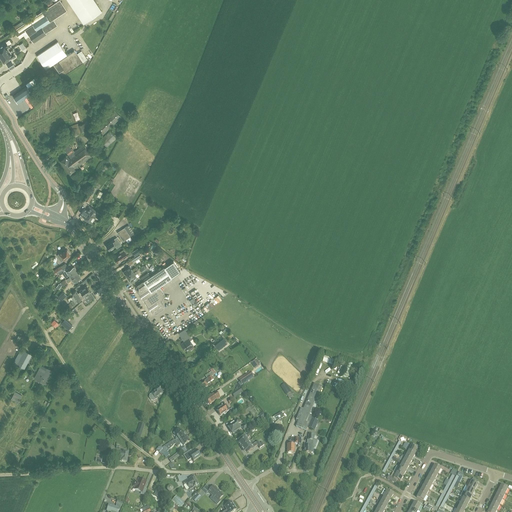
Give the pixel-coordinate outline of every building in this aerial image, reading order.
[(45,33),(57,26),(53,20),(67,11),(60,0),(26,23),(24,20),(13,27),(15,30),(13,31),(17,36),(25,30),(34,43),(46,35),(45,33)] [(67,0),(83,24),(102,11),(94,0),(67,0)] [(64,70),(66,74),(87,59),(81,51),(77,54),(74,50),(67,55),(58,41),(37,56),(46,69),(53,64),(59,73),(64,70)] [(0,47),(0,56),(9,50),(8,50),(12,48),(9,43),(8,44),(6,42),(3,44),(4,45),(0,47)] [(0,56),(4,63),(12,58),(13,58),(16,56),(14,53),(15,52),(13,49),(9,51),(9,50),(0,56)] [(28,86),(13,96),(18,103),(32,92),(28,86)] [(8,89),(0,94),(0,96),(3,100),(12,94),(8,89)] [(13,109),(17,116),(26,111),(24,107),(22,108),(20,105),(13,109)] [(93,131),(100,138),(121,117),(115,111),(93,131)] [(78,123),(68,127),(66,135),(71,139),(74,137),(74,138),(79,134),(79,133),(81,132),(87,130),(84,123),(79,125),(78,123)] [(100,140),(107,147),(117,138),(116,137),(117,136),(115,134),(112,132),(112,133),(110,131),(100,140)] [(67,170),(70,174),(78,168),(78,167),(91,157),(83,145),(74,151),(69,144),(64,148),(68,155),(60,161),(63,165),(64,164),(68,170),(67,170)] [(85,200),(88,202),(92,195),(93,192),(90,191),(85,200)] [(93,209),(89,206),(86,211),(84,209),(81,213),(83,215),(82,216),(87,220),(90,216),(89,215),(93,209)] [(90,216),(87,220),(91,223),(96,217),(97,219),(101,214),(93,209),(89,215),(90,216)] [(105,227),(109,230),(113,225),(111,224),(113,221),(109,218),(107,221),(108,222),(105,227)] [(126,239),(128,242),(132,240),(130,236),(134,234),(129,225),(117,232),(123,241),(126,239)] [(105,245),(109,251),(115,247),(116,248),(121,245),(116,238),(114,239),(105,245)] [(57,255),(61,261),(70,255),(66,249),(57,255)] [(114,258),(117,263),(124,258),(128,256),(123,249),(119,252),(120,254),(114,258)] [(127,263),(129,265),(141,257),(139,254),(127,263)] [(55,273),(56,274),(58,273),(63,270),(60,266),(54,271),(55,273)] [(67,266),(63,270),(58,273),(60,276),(62,274),(66,279),(77,272),(75,270),(75,269),(74,267),(73,267),(69,270),(67,266)] [(125,274),(127,277),(137,270),(135,268),(132,270),(130,266),(126,269),(126,270),(123,272),(125,274)] [(152,313),(156,314),(164,309),(165,305),(163,302),(163,298),(164,294),(159,287),(168,281),(167,281),(172,278),(164,267),(143,281),(144,284),(138,288),(137,292),(152,313)] [(128,280),(130,282),(133,280),(134,281),(137,278),(135,275),(138,272),(137,270),(127,277),(129,279),(128,280)] [(77,272),(66,279),(68,282),(72,279),(74,282),(80,277),(80,276),(79,274),(78,274),(77,272)] [(81,292),(78,294),(82,300),(83,300),(85,299),(87,302),(95,297),(87,286),(80,291),(81,292)] [(69,300),(70,301),(69,302),(70,303),(66,307),(70,310),(72,308),(71,307),(72,306),(76,304),(82,299),(82,300),(78,294),(76,290),(72,293),(74,296),(72,298),(69,300)] [(58,298),(61,301),(67,295),(64,292),(58,298)] [(193,302),(189,304),(193,311),(197,308),(193,302)] [(61,323),(68,330),(72,325),(65,319),(61,323)] [(51,324),(56,328),(59,324),(54,320),(51,324)] [(192,339),(188,334),(182,338),(184,342),(181,344),(185,350),(188,348),(189,349),(194,346),(190,340),(192,339)] [(218,350),(227,343),(223,338),(215,345),(218,350)] [(13,363),(24,369),(32,355),(21,348),(13,363)] [(219,357),(223,361),(229,356),(224,352),(219,357)] [(322,362),(330,364),(332,358),(325,356),(322,362)] [(256,359),(251,363),(255,368),(260,365),(256,359)] [(342,376),(348,379),(355,365),(348,362),(342,376)] [(35,378),(46,383),(52,371),(41,366),(35,378)] [(253,373),(250,371),(238,379),(242,385),(248,381),(254,377),(253,373)] [(201,391),(202,392),(204,390),(204,389),(207,387),(206,385),(209,382),(210,383),(214,380),(211,377),(204,382),(197,386),(198,388),(198,389),(199,391),(200,391),(201,391)] [(306,431),(307,428),(311,419),(318,403),(316,402),(322,387),(314,384),(303,409),(300,408),(296,419),(296,420),(296,422),(297,422),(295,427),(306,431)] [(151,400),(154,401),(156,400),(156,399),(158,398),(157,397),(162,394),(159,389),(160,389),(159,386),(154,389),(155,391),(152,394),(150,395),(149,398),(151,400)] [(242,393),(239,388),(231,394),(234,398),(242,393)] [(10,400),(17,404),(22,396),(15,392),(10,400)] [(220,398),(217,394),(214,396),(213,394),(206,399),(208,400),(207,401),(209,405),(220,398)] [(216,411),(220,416),(229,410),(226,404),(216,411)] [(243,410),(246,413),(252,409),(249,405),(243,410)] [(280,412),(274,416),(276,420),(277,421),(283,417),(280,412)] [(318,422),(311,419),(307,428),(315,431),(318,422)] [(232,433),(232,434),(241,428),(238,424),(240,422),(239,420),(236,421),(235,421),(233,423),(228,427),(230,431),(230,432),(231,433),(232,433)] [(174,441),(167,446),(169,449),(173,446),(175,444),(187,437),(185,434),(186,434),(185,432),(184,432),(183,432),(180,428),(178,430),(177,429),(173,433),(176,437),(175,438),(175,439),(175,440),(176,440),(174,441)] [(304,453),(311,453),(313,453),(313,435),(308,435),(308,444),(304,444),(304,446),(304,453)] [(241,446),(248,441),(245,436),(239,440),(240,442),(239,443),(241,446)] [(190,442),(187,437),(175,444),(177,447),(180,445),(180,444),(181,443),(183,446),(190,442)] [(287,453),(294,453),(294,443),(298,443),(298,438),(291,438),(291,442),(288,442),(288,445),(287,445),(287,453)] [(246,450),(247,452),(253,449),(253,448),(257,445),(259,449),(264,445),(262,442),(260,444),(258,441),(256,443),(251,446),(248,441),(241,446),(244,452),(246,450)] [(408,452),(415,455),(418,450),(418,449),(418,448),(412,444),(411,446),(408,444),(405,450),(408,451),(408,452)] [(121,461),(127,462),(128,452),(123,451),(116,450),(114,460),(121,461)] [(196,451),(192,454),(190,450),(183,455),(187,461),(189,460),(191,459),(193,461),(200,457),(196,451)] [(405,457),(412,460),(415,455),(408,452),(405,457)] [(169,459),(171,463),(180,456),(178,453),(169,459)] [(402,455),(400,458),(399,460),(402,462),(409,466),(412,460),(405,457),(402,455)] [(178,465),(175,461),(170,465),(173,469),(178,465)] [(399,468),(406,471),(409,466),(402,462),(399,468)] [(431,471),(438,474),(441,469),(434,465),(431,471)] [(396,473),(403,477),(406,471),(399,468),(396,473)] [(428,476),(435,480),(438,474),(431,471),(428,476)] [(387,479),(395,484),(397,481),(400,482),(403,477),(396,473),(394,478),(389,476),(387,479)] [(186,484),(189,490),(194,487),(198,484),(194,476),(189,479),(183,483),(184,485),(186,484)] [(425,481),(432,485),(435,480),(428,476),(425,481)] [(141,494),(144,495),(147,489),(144,488),(146,482),(139,479),(138,482),(135,481),(133,486),(136,487),(135,490),(141,492),(141,494)] [(422,487),(429,490),(432,485),(425,481),(422,487)] [(468,487),(475,490),(477,485),(471,482),(468,487)] [(210,498),(217,505),(221,501),(220,499),(223,495),(213,486),(211,489),(207,485),(202,490),(206,493),(208,492),(212,496),(210,498)] [(499,491),(505,494),(508,489),(502,486),(499,491)] [(419,492),(426,496),(429,490),(422,487),(419,492)] [(465,493),(472,496),(475,490),(468,487),(465,493)] [(384,496),(390,500),(393,494),(387,491),(384,496)] [(496,497),(503,500),(505,494),(499,491),(496,497)] [(416,498),(423,501),(426,496),(419,492),(416,498)] [(462,498),(469,501),(472,496),(465,493),(462,498)] [(173,500),(180,508),(184,504),(176,496),(173,500)] [(381,502),(387,505),(390,500),(384,496),(381,502)] [(493,502),(500,505),(503,500),(496,497),(493,502)] [(460,504),(466,507),(469,501),(462,498),(460,504)] [(110,511),(111,511),(114,511),(116,511),(118,509),(120,510),(121,506),(121,507),(123,503),(117,500),(116,504),(117,504),(116,507),(109,505),(107,511),(110,511)] [(236,511),(236,510),(231,502),(224,507),(227,510),(224,511),(236,511)] [(378,507),(384,511),(387,505),(381,502),(378,507)] [(411,507),(417,511),(421,506),(414,502),(411,507)] [(491,508),(497,511),(500,505),(493,502),(491,508)] [(168,511),(172,511),(173,510),(177,511),(179,508),(175,504),(172,503),(168,511)]
